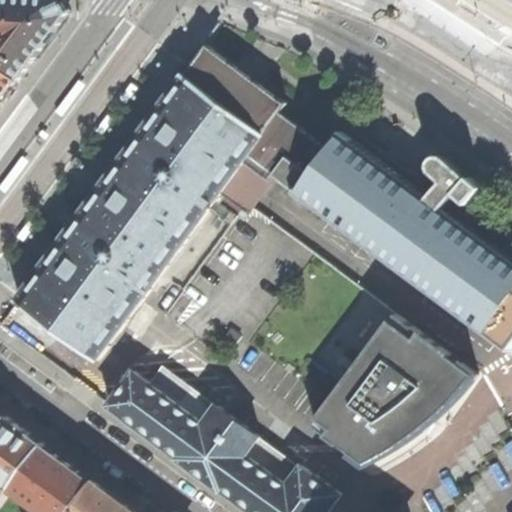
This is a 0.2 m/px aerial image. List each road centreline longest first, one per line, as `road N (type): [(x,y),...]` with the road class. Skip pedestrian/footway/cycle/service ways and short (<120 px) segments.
road 1 (unclassified): [(511,140),(375,55),(249,0)]
road 2 (unclassified): [(193,511),(0,366)]
road 3 (tertiary): [(115,0),(0,155)]
road 4 (tertiary): [(388,0),(511,71)]
